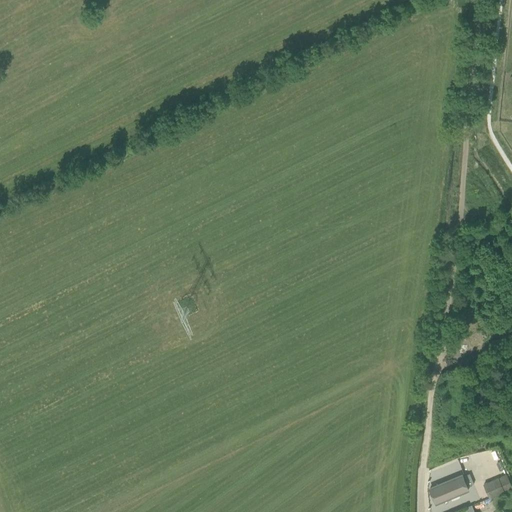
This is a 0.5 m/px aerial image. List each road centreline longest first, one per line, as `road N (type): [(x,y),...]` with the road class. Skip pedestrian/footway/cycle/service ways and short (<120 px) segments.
road 1 (track): [(511,332),(436,377),(460,206)]
road 2 (track): [(460,206),(482,0)]
road 3 (residential): [(419,511),(436,377)]
